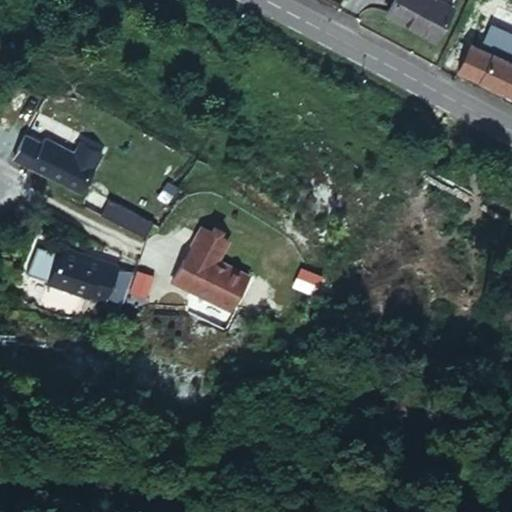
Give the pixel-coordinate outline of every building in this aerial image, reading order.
[(443,2),(438,0),(383,0),(377,10),(426,36),(443,2)] [(511,92),(511,59),(463,42),(451,69),(511,92)] [(40,121),(23,112),(18,121),(35,130),(40,121)] [(18,121),(12,134),(78,170),(100,130),(79,119),(73,131),(43,116),(40,121),(35,130),(18,121)] [(197,203),(169,259),(226,288),(245,252),(214,236),(224,217),(197,203)] [(79,238),(58,227),(39,262),(90,290),(108,254),(109,253),(93,245),(92,248),(78,240),(79,238)] [(122,261),(108,254),(90,290),(103,297),(122,261)] [(278,292),(287,274),(271,266),(261,284),(264,285),(278,292)] [(278,292),(264,285),(261,292),(275,299),(278,292)]
